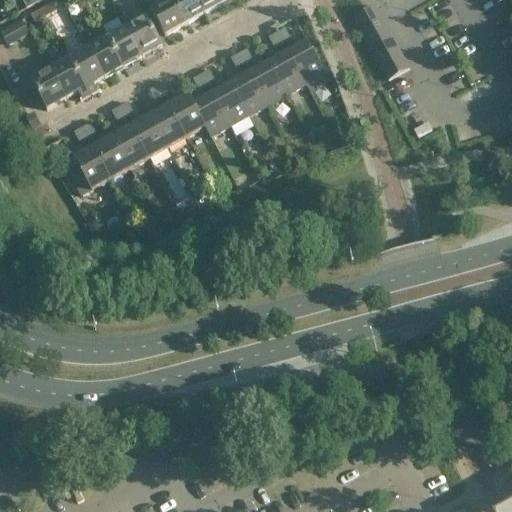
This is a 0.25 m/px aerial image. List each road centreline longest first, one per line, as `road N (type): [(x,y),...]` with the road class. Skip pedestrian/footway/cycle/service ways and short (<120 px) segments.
road 1 (secondary): [(511,250),(109,346),(53,341),(0,316)]
road 2 (secondary): [(0,389),(49,403),(116,399),(511,297)]
road 3 (residential): [(91,511),(168,473),(189,511)]
